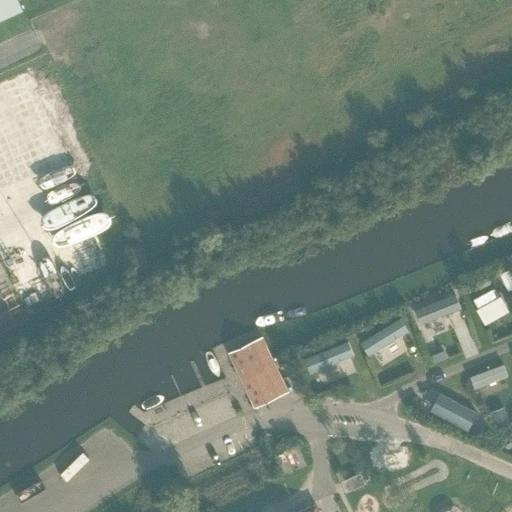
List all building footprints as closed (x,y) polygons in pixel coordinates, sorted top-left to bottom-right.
[(0,0),(0,19),(22,10),(17,0),(0,0)] [(484,324),(508,313),(495,287),(472,298),(484,324)] [(419,332),(454,316),(447,301),(412,317),(419,332)] [(361,339),(370,356),(411,333),(402,317),(361,339)] [(254,408),(287,392),(261,337),(228,352),(254,408)] [(305,356),(313,375),(356,358),(348,339),(305,356)] [(476,391),(510,379),(504,363),(470,375),(476,391)] [(468,430),(478,410),(440,391),(430,410),(468,430)] [(299,445),(289,450),(298,469),(308,465),(299,445)] [(364,484),(359,473),(340,481),(345,492),(364,484)]
